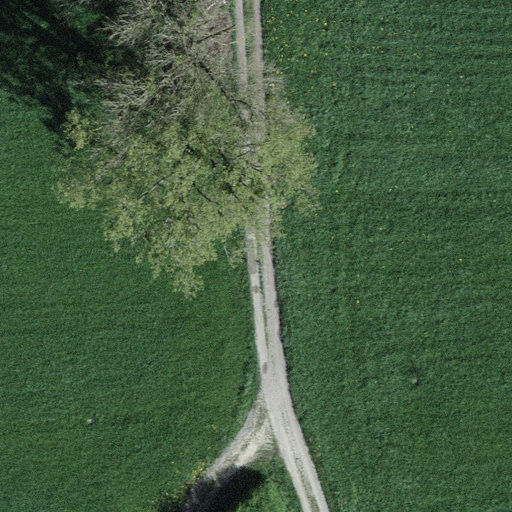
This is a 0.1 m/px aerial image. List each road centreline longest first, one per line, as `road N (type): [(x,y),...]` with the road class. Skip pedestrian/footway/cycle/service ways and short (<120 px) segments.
road 1 (track): [(314,511),(264,396),(246,0)]
road 2 (track): [(190,511),(264,396)]
